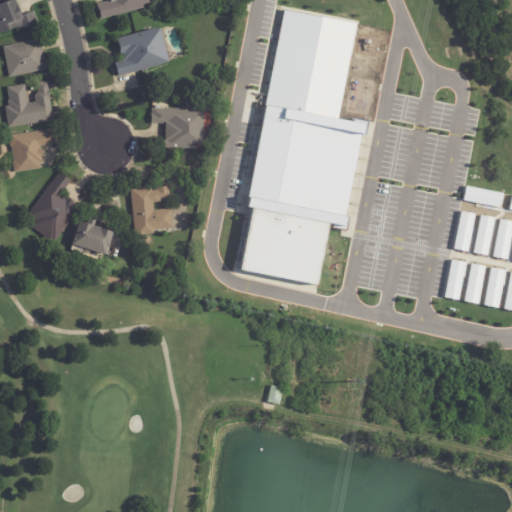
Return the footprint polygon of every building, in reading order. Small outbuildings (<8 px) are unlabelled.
[(31,14),(35,12),(40,25),(24,31),(22,27),(0,35),(0,5),(15,0),(18,0),(21,7),(22,6),(26,16),(31,14)] [(152,0),(154,4),(147,5),(148,9),(102,21),(98,5),(113,2),(112,0),(152,0)] [(353,23),(278,11),(247,209),(248,209),(238,272),(315,284),(325,226),(344,229),(360,124),(338,120),(353,23)] [(163,30),(171,63),(165,65),(165,66),(120,77),(117,63),(126,61),(125,55),(123,55),(119,40),(157,30),(157,31),(163,30)] [(41,41),(45,58),(46,57),(49,69),(47,69),(47,71),(10,79),(4,48),(41,40),(41,41)] [(48,83),(50,92),(51,92),(52,101),(51,101),(53,114),(54,113),(55,123),(9,129),(6,108),(9,107),(9,102),(10,102),(8,88),(26,86),(29,102),(31,105),(36,104),(36,98),(39,93),(38,84),(48,83)] [(198,110),(198,113),(206,113),(205,147),(198,147),(198,150),(165,150),(165,141),(167,141),(167,125),(152,125),(152,109),(198,110)] [(53,146),(42,148),(42,150),(44,150),(45,157),(43,157),(44,163),(42,163),(43,170),(17,174),(17,172),(16,172),(14,163),(15,163),(13,148),(12,148),(10,139),(11,138),(11,137),(55,130),(56,134),(57,134),(58,143),(58,145),(53,146)] [(71,185),(62,196),(68,201),(70,198),(77,204),(76,204),(82,209),(55,244),(52,242),(51,244),(45,239),(46,238),(31,227),(35,221),(28,216),(61,173),(72,182),(71,185)] [(502,195),(465,186),(461,201),(499,209),(502,195)] [(172,201),(163,201),(163,204),(156,204),(156,211),(173,210),(175,230),(156,232),(157,235),(148,236),(148,237),(137,238),(133,191),(140,190),(140,189),(148,188),(149,190),(154,189),(154,192),(158,191),(158,188),(171,187),(172,201)] [(469,252),(472,214),(457,212),(454,250),(469,252)] [(488,256),(492,218),(477,216),(474,254),(488,256)] [(94,221),(99,222),(98,228),(118,234),(110,258),(76,247),(83,224),(90,226),(92,220),(94,221)] [(507,260),(511,222),(498,220),(493,258),(507,260)] [(457,301),(465,263),(450,260),(442,298),(457,301)] [(477,305),(484,267),(470,264),(463,302),(477,305)] [(482,306),(496,309),(504,271),(490,268),(482,306)] [(511,312),(511,272),(509,272),(502,310),(511,312)] [(460,315),(467,300),(474,303),(475,300),(483,303),(475,321),(460,315)] [(280,388),(276,404),(264,402),(268,385),(280,388)]
